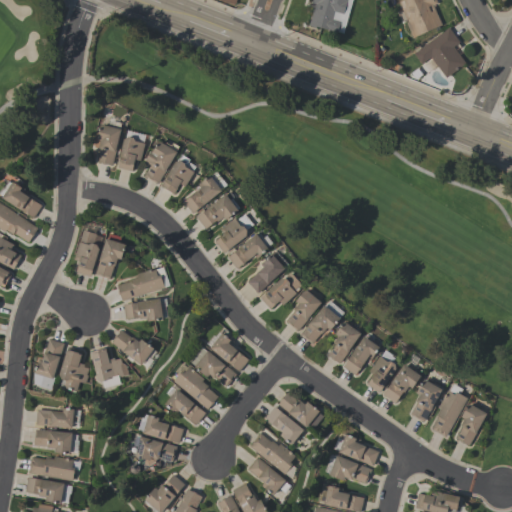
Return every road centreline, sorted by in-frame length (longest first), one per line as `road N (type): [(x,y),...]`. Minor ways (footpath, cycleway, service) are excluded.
road 1 (residential): [(87,0),(69,75),(62,242),(22,317),(0,497)]
road 2 (residential): [(68,186),(121,196),(157,218),(282,361),(404,454),(457,476)]
road 3 (tertiary): [(254,47),(385,102)]
road 4 (residential): [(215,462),(282,361)]
